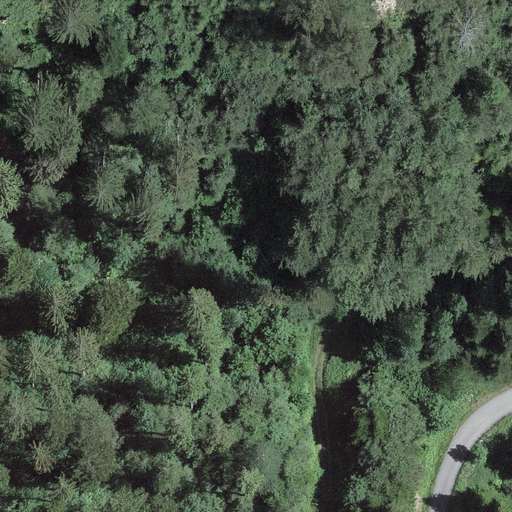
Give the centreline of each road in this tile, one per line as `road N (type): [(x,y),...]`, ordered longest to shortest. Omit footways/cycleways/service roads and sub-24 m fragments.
road 1 (track): [(329,511),(323,363),(340,322),(373,293),(429,271),(511,254)]
road 2 (unclassified): [(511,410),(461,469),(445,511)]
